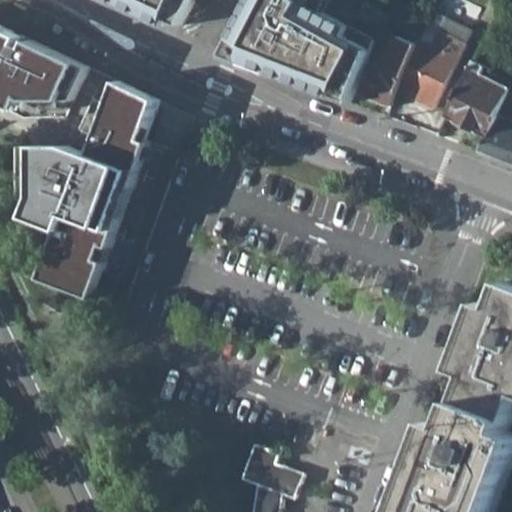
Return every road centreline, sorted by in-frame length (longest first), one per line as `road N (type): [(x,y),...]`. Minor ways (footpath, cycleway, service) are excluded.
road 1 (residential): [(41,0),(219,91),(487,189)]
road 2 (residential): [(369,511),(487,189)]
road 3 (primary): [(88,511),(0,329)]
